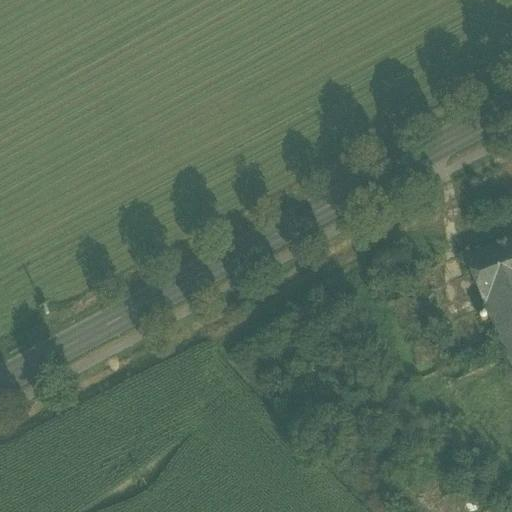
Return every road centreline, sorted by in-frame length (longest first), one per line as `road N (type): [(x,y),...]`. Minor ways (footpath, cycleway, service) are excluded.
road 1 (primary): [(511,108),(0,383)]
road 2 (track): [(218,347),(357,262),(451,229)]
road 3 (track): [(430,152),(449,203),(453,289),(465,340)]
